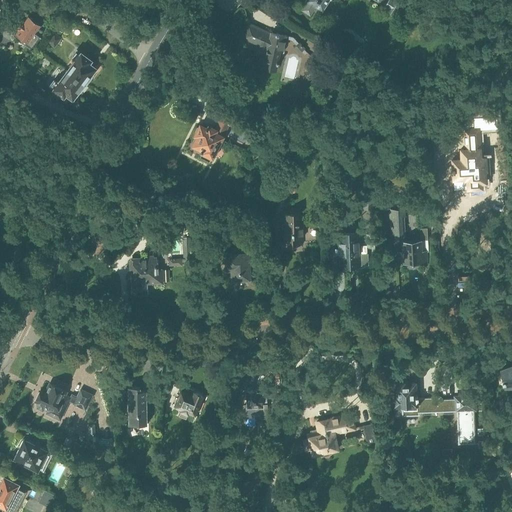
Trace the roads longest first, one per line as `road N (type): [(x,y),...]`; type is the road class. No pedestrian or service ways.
road 1 (residential): [(23,340),(511,322)]
road 2 (secondary): [(147,60),(7,341)]
